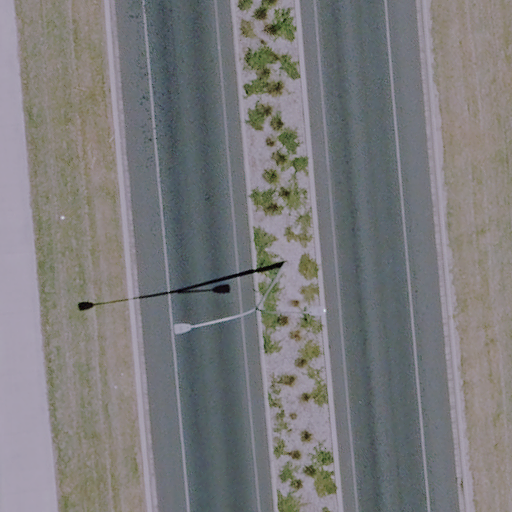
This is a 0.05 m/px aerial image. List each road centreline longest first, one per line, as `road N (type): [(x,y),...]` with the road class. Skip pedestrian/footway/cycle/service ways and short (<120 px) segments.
road 1 (secondary): [(371,0),(409,511)]
road 2 (secondary): [(227,511),(190,0)]
